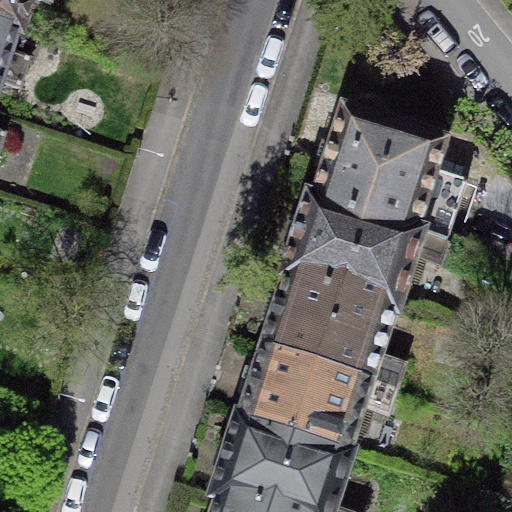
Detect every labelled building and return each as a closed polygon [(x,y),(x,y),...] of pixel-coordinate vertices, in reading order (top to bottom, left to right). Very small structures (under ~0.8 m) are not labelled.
[(0,0),(0,28),(21,35),(32,0),(40,0),(51,4),(52,0),(0,0)] [(21,36),(21,35),(0,28),(0,84),(16,35),(21,36)] [(307,200),(446,245),(467,183),(436,174),(446,144),(343,111),(329,155),(315,200),(308,197),(307,200)] [(283,276),(398,313),(416,258),(439,266),(446,245),(307,200),(295,238),(283,276)] [(275,315),(264,350),(395,392),(403,367),(379,360),(393,314),(397,316),(398,313),(283,276),(282,279),(286,281),(275,315)] [(237,420),(351,457),(352,455),(348,453),(363,408),(387,416),(395,392),(264,350),(253,384),(242,419),(237,417),(237,420)] [(260,511),(334,511),(351,457),(237,420),(224,458),(212,495),(212,496),(260,511)] [(260,511),(212,496),(211,499),(218,501),(214,511),(260,511)]
